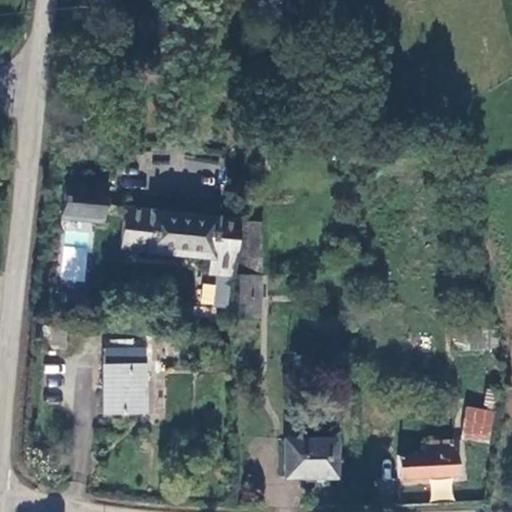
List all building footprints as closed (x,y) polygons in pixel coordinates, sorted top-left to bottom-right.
[(65,185),(62,213),(102,217),(105,189),(88,187),(89,178),(75,177),(75,185),(65,185)] [(210,268),(230,270),(237,219),(126,208),(122,247),(211,258),(210,268)] [(258,268),(261,224),(243,221),(240,267),(258,268)] [(260,315),(262,276),(239,274),(238,314),(260,315)] [(481,350),(482,331),(467,330),(466,349),(481,350)] [(144,413),(144,352),(106,351),(106,412),(144,413)] [(486,442),(494,392),(483,390),(481,404),(485,405),(484,412),(466,410),(462,438),(486,442)] [(338,442),(288,440),(287,476),(337,477),(338,442)] [(454,453),(453,443),(431,442),(431,446),(420,446),(421,456),(399,458),(401,479),(459,475),(458,452),(454,453)]
